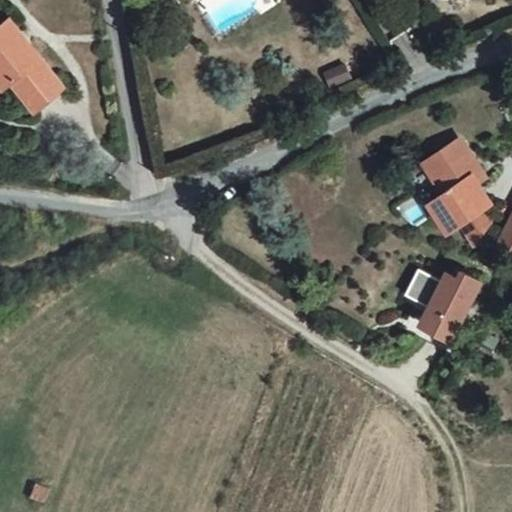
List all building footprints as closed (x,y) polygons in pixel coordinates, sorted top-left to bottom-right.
[(0,11),(0,78),(7,73),(28,97),(55,74),(0,11)] [(401,33),(393,43),(413,61),(422,51),(401,33)] [(331,88),(354,79),(347,61),(324,70),(331,88)] [(496,161),(506,155),(489,126),(454,148),(470,177),(459,183),(475,210),(486,204),(498,225),(508,204),(504,194),(511,189),(496,161)] [(410,228),(429,219),(417,193),(397,203),(410,228)] [(511,207),(508,204),(498,225),(511,234),(511,207)] [(479,259),(468,252),(464,261),(440,248),(426,272),(455,289),(446,305),(470,319),(502,263),(483,252),(479,259)] [(470,319),(446,305),(439,317),(464,330),(470,319)] [(38,486),(32,502),(47,508),(54,492),(38,486)]
